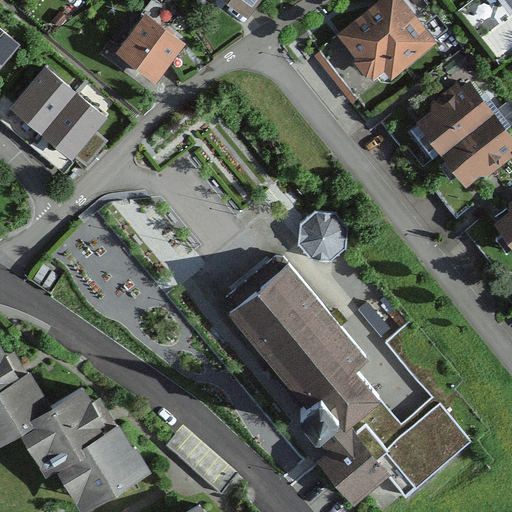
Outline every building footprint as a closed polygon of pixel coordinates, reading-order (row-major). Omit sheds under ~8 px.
[(264,0),(244,0),(258,10),(264,0)] [(399,0),(390,0),(346,36),(380,78),(393,68),(401,78),(438,48),(399,0)] [(194,42),(156,15),(130,50),(168,77),(194,42)] [(0,56),(15,39),(0,25),(0,56)] [(48,129),(79,89),(49,66),(18,105),(48,129)] [(78,152),(109,112),(79,89),(48,129),(78,152)] [(471,90),(423,124),(446,155),(493,121),(471,90)] [(511,146),(493,121),(446,155),(468,186),(511,153),(511,146)] [(336,216),(316,214),(303,226),(300,245),(313,261),(333,262),(347,251),(349,231),(336,216)] [(511,216),(500,226),(511,240),(511,216)] [(367,356),(286,261),(230,309),(308,399),(300,407),(326,437),(378,392),(356,366),(367,356)] [(384,407),(328,458),(366,499),(392,476),(416,501),(487,436),(449,396),(457,389),(405,332),(387,348),(437,402),(406,430),(384,407)] [(30,410),(50,397),(31,363),(20,369),(19,368),(0,334),(0,438),(21,427),(35,418),(30,410)] [(35,418),(21,427),(46,469),(57,462),(83,505),(153,464),(137,438),(134,440),(125,424),(119,416),(112,420),(84,379),(50,397),(30,410),(35,418)] [(0,511),(90,511),(83,505),(57,462),(46,469),(21,427),(0,438),(0,511)]
